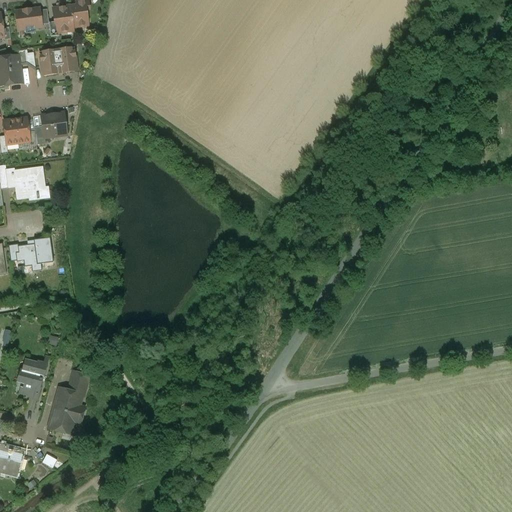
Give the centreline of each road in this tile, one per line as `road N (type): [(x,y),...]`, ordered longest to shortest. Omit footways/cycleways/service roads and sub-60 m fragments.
road 1 (unclassified): [(270,382),(511,9)]
road 2 (unclassified): [(270,382),(291,388),(511,350)]
road 3 (unclassified): [(176,511),(270,382)]
